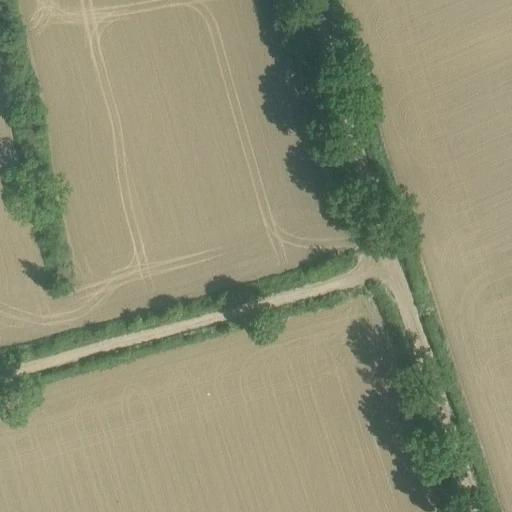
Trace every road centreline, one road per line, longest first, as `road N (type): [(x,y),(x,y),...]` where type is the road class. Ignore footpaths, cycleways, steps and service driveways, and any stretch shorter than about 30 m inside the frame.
road 1 (track): [(389,264),(0,374)]
road 2 (track): [(389,264),(312,0)]
road 3 (track): [(477,511),(389,264)]
